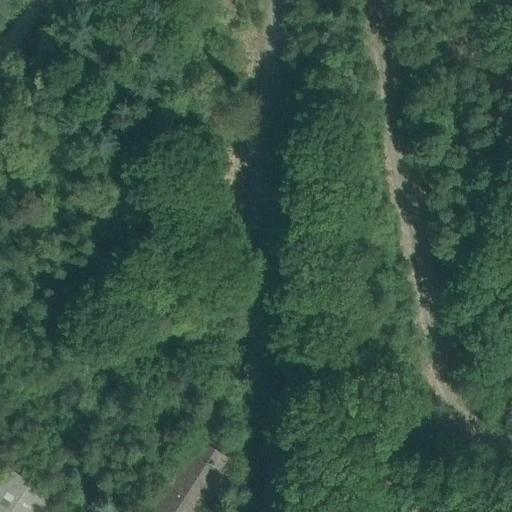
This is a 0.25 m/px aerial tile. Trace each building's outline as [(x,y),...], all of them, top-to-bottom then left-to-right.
[(231,99),(209,99),(206,243),(227,244),(231,99)] [(338,384),(315,385),(315,404),(326,403),(327,411),(339,410),(338,384)] [(42,423),(29,414),(12,439),(25,448),(42,423)] [(157,511),(205,511),(239,464),(199,436),(150,507),(157,511)] [(12,468),(0,484),(0,511),(50,511),(59,500),(12,468)]
